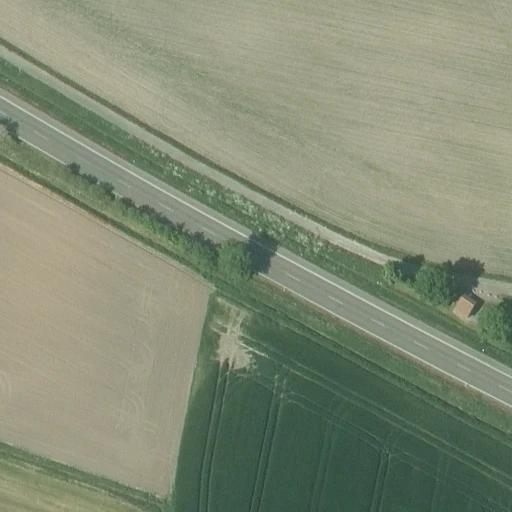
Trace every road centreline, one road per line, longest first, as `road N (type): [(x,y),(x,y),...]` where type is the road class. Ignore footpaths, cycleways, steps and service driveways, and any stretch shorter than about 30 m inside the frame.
road 1 (secondary): [(511,393),(292,280),(0,113)]
road 2 (unclassified): [(0,54),(292,221),(417,276),(511,290)]
